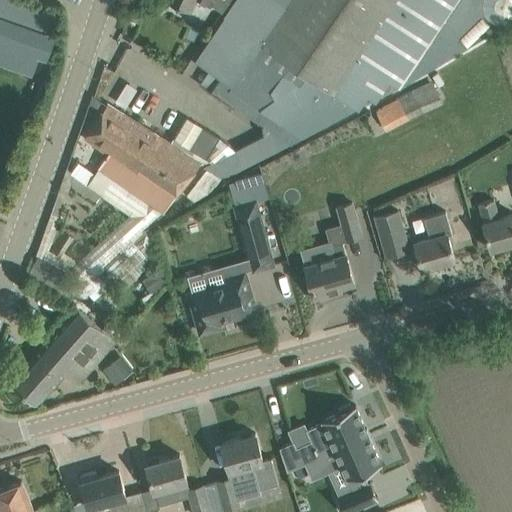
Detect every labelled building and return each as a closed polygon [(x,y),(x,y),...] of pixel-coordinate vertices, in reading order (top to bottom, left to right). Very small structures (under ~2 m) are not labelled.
[(48,28),(54,10),(25,0),(0,0),(0,60),(32,72),(39,52),(48,28)] [(229,0),(170,0),(189,9),(193,0),(200,0),(210,5),(222,12),(229,0)] [(206,168),(185,196),(193,202),(207,194),(223,174),(225,176),(231,174),(299,139),(342,115),(361,106),(367,97),(374,101),(380,92),(382,93),(392,80),(400,86),(406,83),(490,34),(502,25),(511,23),(511,0),(234,0),(194,60),(210,70),(200,83),(262,125),(264,135),(235,150),(219,137),(202,127),(190,148),(212,162),(204,166),(206,168)] [(399,97),(375,110),(385,130),(409,118),(399,97)] [(107,103),(85,136),(108,152),(97,168),(162,213),(163,212),(169,200),(199,162),(107,103)] [(88,183),(66,169),(36,255),(80,277),(87,281),(144,228),(162,213),(97,168),(88,183)] [(239,204),(234,205),(249,255),(268,250),(248,181),(234,185),(239,204)] [(478,203),(485,229),(491,248),(511,242),(511,212),(499,217),(494,198),(478,203)] [(305,264),(315,299),(332,294),(331,289),(355,283),(343,240),(362,235),(352,201),(337,206),(342,224),(327,228),(334,255),(305,264)] [(375,217),(385,254),(409,248),(398,210),(375,217)] [(422,268),(454,259),(447,233),(452,232),(445,210),(423,216),(430,238),(414,242),(422,268)] [(80,277),(71,293),(84,297),(88,293),(95,300),(100,294),(102,296),(157,246),(153,226),(145,229),(144,228),(87,281),(80,277)] [(36,255),(28,276),(69,298),(71,293),(80,277),(36,255)] [(158,267),(141,278),(150,292),(167,282),(158,267)] [(236,315),(236,316),(256,310),(245,270),(222,276),(224,281),(188,290),(200,332),(220,326),(219,321),(219,319),(219,318),(219,317),(220,316),(221,316),(231,313),(232,313),(233,313),(234,313),(235,314),(236,315)] [(77,305),(51,335),(90,370),(116,339),(77,305)] [(90,370),(51,335),(11,381),(37,403),(65,371),(78,383),(90,370)] [(122,353),(104,367),(117,382),(134,368),(122,353)] [(270,388),(274,415),(324,406),(319,379),(270,388)] [(294,440),(280,447),(287,470),(305,462),(367,435),(365,430),(367,429),(366,427),(365,427),(355,406),(356,405),(355,404),(351,406),(349,403),(339,408),(340,411),(322,419),(322,420),(323,420),(323,421),(306,429),(311,440),(297,446),(294,440)] [(222,441),(230,469),(253,463),(259,488),(278,482),(271,457),(263,459),(255,432),(222,441)] [(367,435),(305,462),(312,479),(343,465),(353,489),(338,496),(338,495),(336,496),(343,511),(346,511),(377,499),(378,499),(370,481),(369,482),(368,482),(363,471),(381,463),(381,462),(380,462),(371,440),(372,440),(371,438),(369,439),(367,435)] [(190,495),(195,511),(209,511),(211,511),(203,485),(190,488),(185,473),(179,453),(147,463),(152,482),(155,490),(159,504),(190,495)] [(90,511),(124,511),(130,510),(119,470),(96,477),(94,472),(82,475),(83,480),(81,481),(90,511)] [(232,477),(203,485),(211,511),(240,503),(232,477)] [(30,511),(34,511),(29,499),(21,480),(0,488),(0,511),(30,511)] [(305,511),(339,511),(331,490),(302,501),(305,511)]
